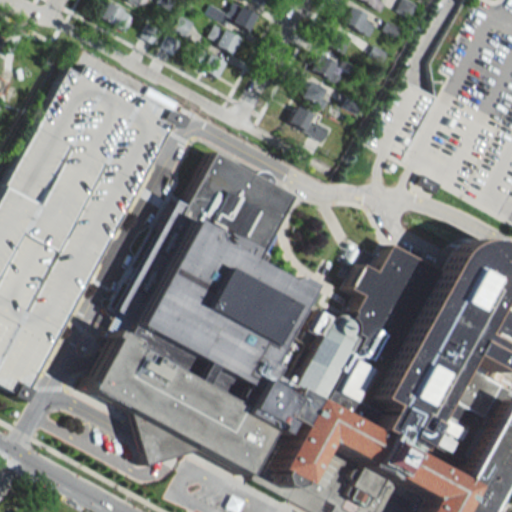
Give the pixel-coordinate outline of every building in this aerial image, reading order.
[(406,17),(412,4),(404,0),(396,0),(392,10),(406,17)] [(121,31),(129,15),(103,2),(94,18),(121,31)] [(219,18),(242,30),(251,13),(228,2),(219,18)] [(369,17),(343,6),(336,23),(363,34),(369,17)] [(189,22),(177,14),(168,27),(180,35),(189,22)] [(201,39),(225,54),(234,39),(210,24),(201,39)] [(318,45),(337,53),(344,36),(325,29),(318,45)] [(210,77),(219,62),(203,53),(194,68),(210,77)] [(331,61),(312,55),(306,72),(332,80),(334,74),(327,72),(331,61)] [(74,62),(167,114),(25,380),(16,398),(0,389),(0,174),(58,68),(69,73),(74,62)] [(295,96),(317,108),(326,93),(303,80),(295,96)] [(318,140),(326,123),(290,107),(282,124),(318,140)] [(203,151),(169,214),(179,218),(115,337),(100,329),(96,336),(100,338),(73,387),(120,413),(134,464),(184,448),(231,475),(255,431),(262,434),(269,421),(263,418),(264,414),(277,421),(245,478),(306,511),(484,511),(473,506),(505,446),(511,449),(511,319),(503,314),(511,298),(511,267),(500,261),(502,256),(488,249),(490,245),(481,240),(473,238),(467,238),(458,239),(449,242),(440,248),(433,256),(427,268),(378,243),(372,254),(360,248),(338,288),(351,294),(340,316),(336,315),(331,314),(327,315),(323,317),(309,309),(298,330),(309,335),(303,346),(272,330),(297,284),(259,264),(264,254),(253,248),(282,195),(262,184),(262,179),(260,174),(256,172),(251,170),(247,171),(242,173),(203,151)]
